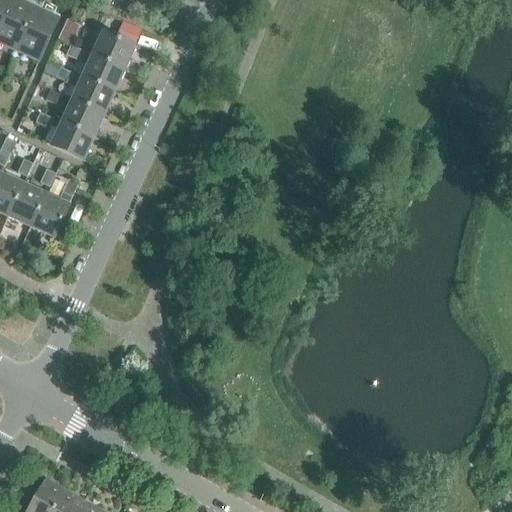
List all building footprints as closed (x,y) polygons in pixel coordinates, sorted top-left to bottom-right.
[(55,22),(6,0),(0,0),(0,45),(37,62),(55,22)] [(70,46),(78,27),(66,22),(58,40),(70,46)] [(134,47),(80,24),(76,33),(89,39),(98,44),(92,57),(123,71),(134,47)] [(123,71),(92,57),(70,47),(65,56),(88,67),(82,80),(113,93),(123,71)] [(68,85),(73,75),(60,69),(55,79),(68,85)] [(113,93),(82,80),(72,102),(103,116),(113,93)] [(50,92),(45,101),(68,112),(62,125),(93,139),(103,116),(72,102),(50,92)] [(48,130),(52,120),(39,115),(35,124),(48,130)] [(62,125),(52,148),(82,162),(93,139),(62,125)] [(0,166),(4,168),(10,155),(0,151),(0,166)] [(26,178),(32,165),(23,161),(17,174),(26,178)] [(69,164),(62,161),(58,170),(65,173),(69,164)] [(49,188),(55,175),(45,171),(40,184),(49,188)] [(21,186),(0,176),(0,214),(7,217),(21,186)] [(58,203),(43,196),(29,227),(52,238),(76,185),(68,181),(58,203)] [(7,217),(29,227),(43,196),(21,186),(7,217)] [(58,249),(55,256),(62,259),(65,252),(58,249)] [(26,511),(52,511),(64,491),(45,481),(26,511)] [(77,511),(83,502),(64,491),(52,511),(77,511)] [(99,511),(83,502),(77,511),(99,511)]
